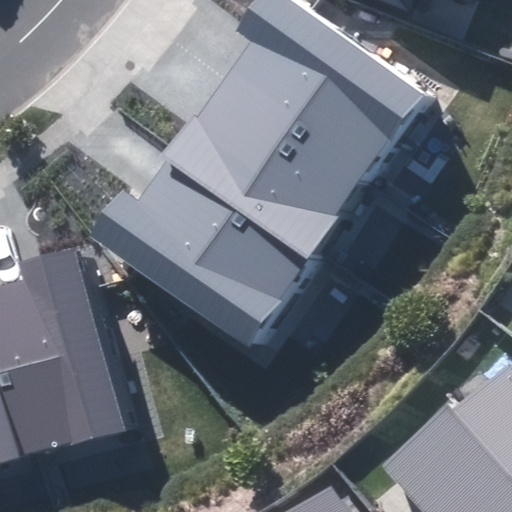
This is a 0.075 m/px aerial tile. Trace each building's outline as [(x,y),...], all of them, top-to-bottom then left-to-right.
[(238,91),(371,186),(401,144),(405,147),(440,100),(300,0),(280,0),(254,37),(269,48),(238,91)] [(377,0),(410,13),(415,0),(471,0),(473,0),(472,0),(377,0)] [(184,160),(320,259),(371,186),(238,91),(184,160)] [(102,242),(256,349),(320,259),(184,160),(154,202),(138,191),(102,242)] [(44,284),(0,294),(0,311),(35,455),(136,431),(93,252),(40,265),(44,284)] [(0,463),(35,455),(0,311),(0,463)] [(464,406),(393,467),(431,511),(511,511),(511,370),(466,409),(464,406)] [(355,511),(338,486),(297,511),(355,511)]
